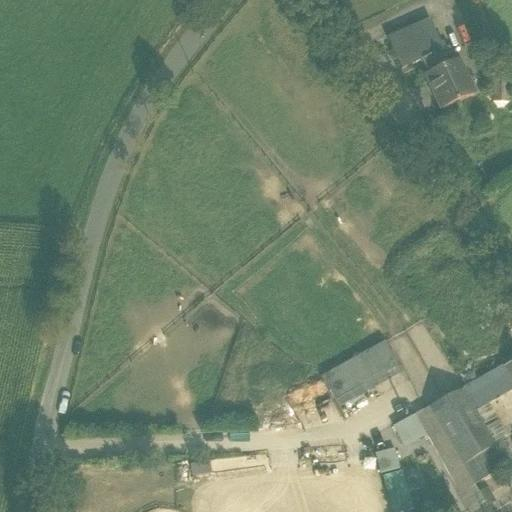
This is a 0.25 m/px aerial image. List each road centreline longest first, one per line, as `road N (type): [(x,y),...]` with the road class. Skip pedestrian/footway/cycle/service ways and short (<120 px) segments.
road 1 (unclassified): [(27,511),(111,177),(139,116),(226,0)]
road 2 (unclassified): [(315,0),(511,267)]
